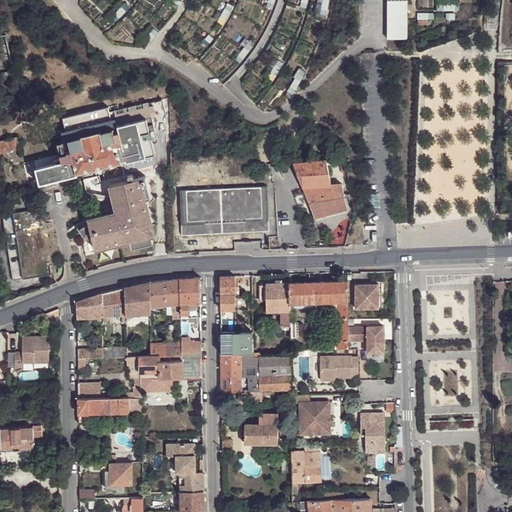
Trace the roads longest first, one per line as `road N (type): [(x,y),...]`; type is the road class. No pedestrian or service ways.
road 1 (motorway): [(431,0),(443,511)]
road 2 (motorway): [(474,511),(469,0)]
road 3 (residential): [(401,257),(408,511)]
road 4 (residential): [(210,264),(212,511)]
road 5 (residential): [(68,292),(69,511)]
road 6 (residential): [(401,257),(210,264)]
road 7 (residential): [(210,264),(162,267),(68,292)]
